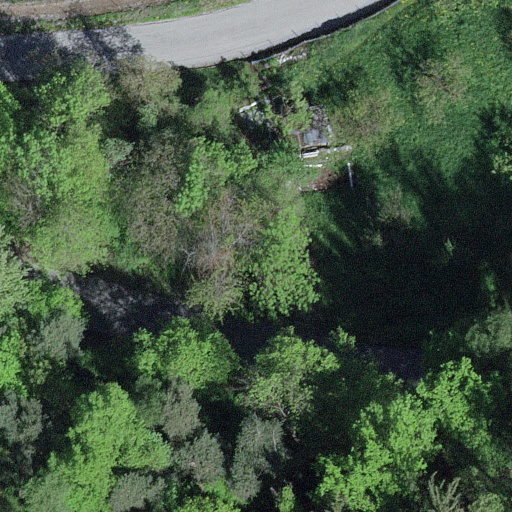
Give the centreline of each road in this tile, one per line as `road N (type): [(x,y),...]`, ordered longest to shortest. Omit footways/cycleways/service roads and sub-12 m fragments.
road 1 (unclassified): [(0,280),(242,345),(385,371),(440,378),(511,369)]
road 2 (unclassified): [(318,0),(168,43),(0,56)]
